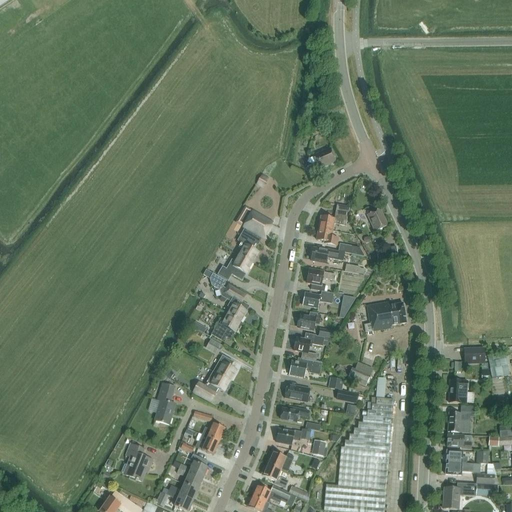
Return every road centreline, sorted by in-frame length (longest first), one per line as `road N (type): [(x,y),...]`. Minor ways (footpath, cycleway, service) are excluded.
road 1 (secondary): [(419,511),(431,350),(426,296),(372,159)]
road 2 (residential): [(318,189),(293,215),(253,425),(217,511)]
road 3 (secondary): [(372,159),(344,83),(340,0)]
